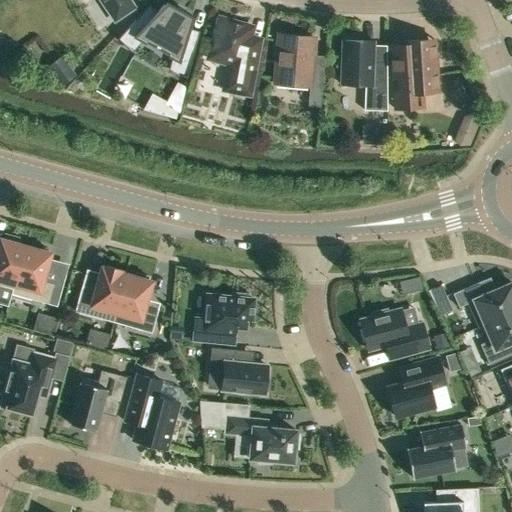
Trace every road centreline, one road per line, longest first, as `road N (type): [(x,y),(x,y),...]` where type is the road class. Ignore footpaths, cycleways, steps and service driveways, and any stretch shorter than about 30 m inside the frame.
road 1 (residential): [(376,500),(195,492),(30,457),(0,482)]
road 2 (tertiary): [(317,230),(202,217),(0,162)]
road 3 (residential): [(317,230),(316,323),(376,500)]
road 4 (tertiary): [(489,201),(430,218),(317,230)]
road 5 (residential): [(449,0),(420,9),(282,0)]
road 6 (residential): [(511,121),(470,0)]
